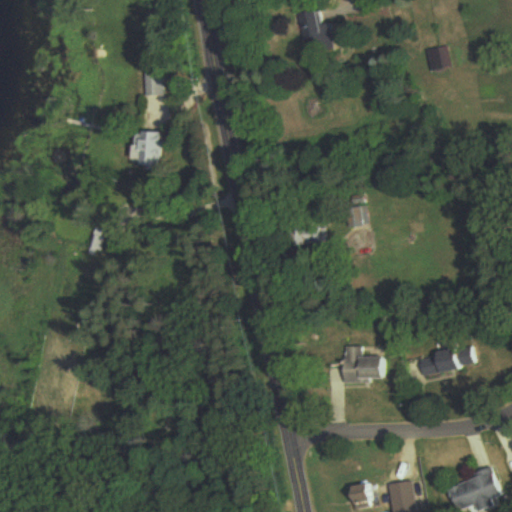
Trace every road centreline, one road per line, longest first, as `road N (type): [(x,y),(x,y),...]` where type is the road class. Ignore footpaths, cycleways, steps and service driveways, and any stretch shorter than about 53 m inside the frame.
road 1 (secondary): [(305,511),(203,0)]
road 2 (residential): [(511,422),(437,437),(291,440)]
